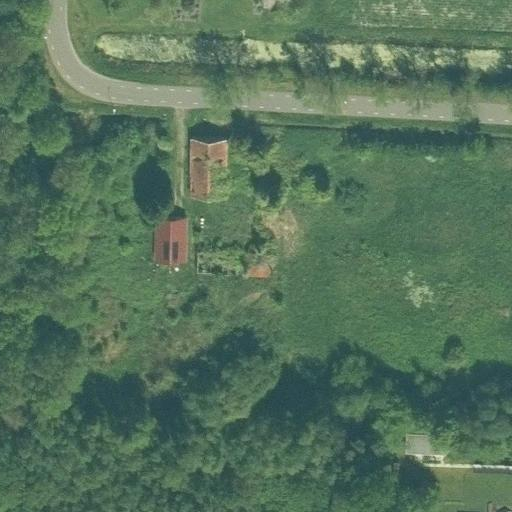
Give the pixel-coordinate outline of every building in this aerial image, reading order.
[(190,192),(226,193),(227,137),(191,136),(190,192)] [(155,257),(185,258),(186,215),(156,214),(155,257)] [(196,271),(236,273),(238,250),(197,248),(196,271)] [(263,279),(277,266),(265,253),(251,266),(263,279)] [(447,433),(407,431),(406,449),(446,451),(447,433)]
